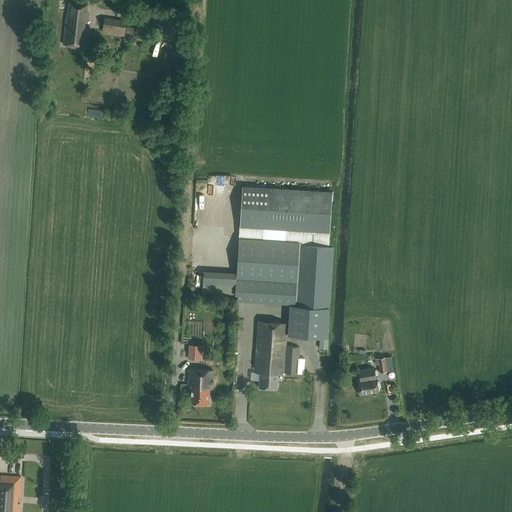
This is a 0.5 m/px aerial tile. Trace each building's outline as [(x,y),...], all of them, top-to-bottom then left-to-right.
[(84,15),(86,3),(70,0),(68,13),(67,12),(62,41),(83,45),(84,37),(83,37),(84,28),(82,28),(83,21),(85,22),(85,21),(86,16),(84,15)] [(115,19),(104,17),(102,28),(113,30),(115,19)] [(147,24),(137,23),(135,35),(138,35),(138,34),(145,34),(147,24)] [(188,68),(189,53),(176,52),(175,67),(188,68)] [(327,337),(333,246),(329,246),(332,192),(242,185),(238,237),(236,274),(202,272),(201,291),(237,293),(237,297),(264,298),(264,301),(289,303),(287,334),(327,337)] [(220,203),(225,204),(228,195),(223,193),(220,203)] [(285,345),(287,322),(257,320),(254,364),(260,365),(259,387),(260,387),(261,389),(265,389),(266,387),(269,388),(270,389),(273,390),(274,388),(276,388),(277,373),(304,375),(305,357),(297,356),(298,347),(285,345)] [(202,360),(203,345),(189,344),(188,359),(202,360)] [(214,364),(214,354),(208,354),(208,355),(206,355),(206,362),(208,363),(208,364),(214,364)] [(379,370),(387,369),(384,357),(377,358),(379,370)] [(376,379),(374,367),(358,370),(360,381),(358,381),(360,393),(378,390),(376,378),(376,379)] [(211,389),(212,370),(188,369),(187,385),(191,385),(190,402),(207,403),(208,388),(211,389)] [(21,476),(0,475),(0,479),(0,511),(18,511),(19,503),(17,503),(18,497),(20,497),(21,476)]
